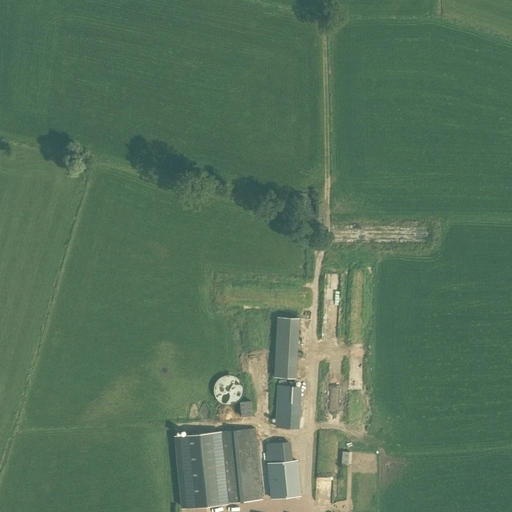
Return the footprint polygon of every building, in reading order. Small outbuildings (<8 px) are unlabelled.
[(276,346),(274,377),(297,379),(299,348),(295,348),(296,341),(275,340),(275,346),(276,346)] [(222,376),(221,377),(220,378),(219,378),(218,379),(217,380),(216,382),(215,383),(215,384),(215,385),(214,386),(214,387),(214,388),(214,390),(214,391),(214,392),(214,393),(214,394),(215,396),(216,398),(217,399),(218,400),(220,401),(221,402),(222,403),(224,404),(226,404),(228,404),(229,404),(231,404),(233,404),(234,403),(236,402),(237,401),(238,401),(239,400),(240,399),(241,398),(242,396),(243,394),(243,392),(243,391),(243,389),(243,388),(243,387),(243,386),(242,385),(242,383),(241,382),(241,381),(240,380),(239,379),(237,378),(236,377),(235,376),(234,376),(233,376),(232,375),(231,375),(229,375),(228,375),(227,375),(225,375),(224,376),(222,376)] [(275,426),(299,428),(302,385),(286,385),(286,380),(279,380),(278,384),(277,384),(275,426)] [(256,428),(214,432),(178,435),(185,507),(228,503),(263,499),(256,428)] [(342,463),(351,463),(351,451),(342,451),(342,463)] [(293,460),(268,463),(272,498),(300,495),(297,460),(293,460)]
